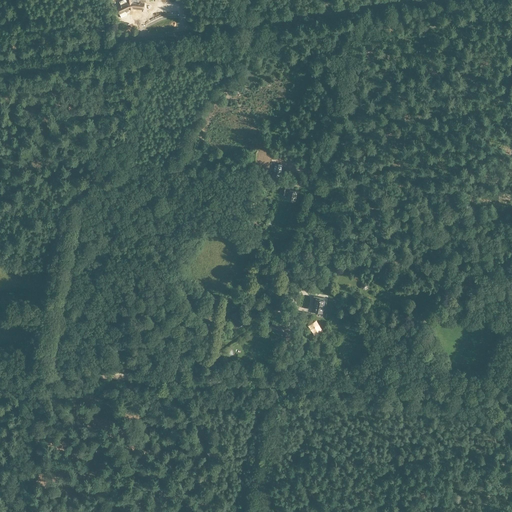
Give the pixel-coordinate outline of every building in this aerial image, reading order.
[(144,2),(136,2),(136,0),(123,0),(119,2),(121,4),(117,7),(120,14),(130,9),(133,9),(143,9),(144,2)] [(282,164),(274,163),(272,180),(280,181),(282,164)] [(285,194),(289,195),(288,199),(294,200),(295,191),(289,191),(289,189),(286,188),(287,186),(283,185),(282,187),(283,188),(282,194),(285,194)] [(324,300),(315,298),(313,310),(322,312),(324,300)] [(230,315),(238,326),(242,323),(235,312),(230,315)] [(287,325),(276,317),(268,327),(280,335),(287,325)] [(226,357),(230,357),(232,355),(233,352),(231,349),(229,348),(226,349),(224,352),(225,355),(226,357)]
